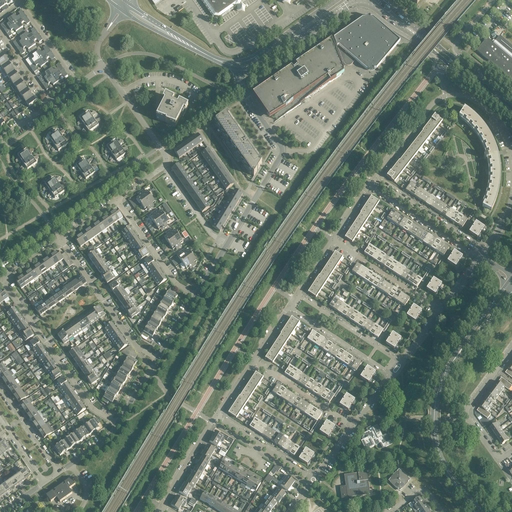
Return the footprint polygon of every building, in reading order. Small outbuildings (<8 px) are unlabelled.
[(0,0),(0,2),(5,10),(8,8),(6,5),(7,4),(5,2),(6,1),(6,0),(9,0),(10,2),(13,0),(0,0)] [(201,0),(214,17),(219,18),(235,7),(235,4),(238,2),(241,2),(244,0),(293,0),(294,0),(294,1),(295,0),(201,0)] [(12,13),(9,15),(15,24),(26,17),(25,15),(24,16),(24,15),(24,14),(21,10),(18,13),(20,15),(19,16),(17,18),(16,17),(15,15),(14,16),(12,13)] [(15,24),(9,15),(7,16),(9,19),(7,20),(9,22),(8,24),(7,25),(5,25),(4,23),(0,25),(3,29),(4,29),(4,30),(5,31),(15,24)] [(26,18),(26,17),(15,24),(21,33),(24,31),(22,28),(23,27),(22,25),(22,24),(24,23),(25,23),(27,25),(30,23),(27,19),(26,18)] [(400,42),(372,18),(370,20),(365,21),(362,18),(334,39),(337,47),(343,63),(344,64),(344,65),(345,65),(346,66),(347,66),(348,66),(349,66),(350,66),(351,65),(355,60),(366,70),(368,67),(373,67),(376,69),(400,42)] [(21,33),(15,24),(5,31),(5,32),(6,32),(7,33),(6,34),(9,37),(12,35),(11,33),(11,31),(13,30),(14,30),(16,32),(17,31),(19,34),(21,33)] [(25,30),(24,31),(21,33),(28,42),(38,34),(37,33),(36,32),(34,28),(31,30),(32,33),(32,34),(30,35),(28,35),(27,33),(25,30)] [(28,42),(21,33),(19,34),(21,37),(20,38),(21,40),(21,42),(19,43),(18,43),(16,41),(13,43),(16,47),(16,46),(17,48),(16,48),(17,49),(28,42)] [(39,35),(38,34),(28,42),(34,50),(36,49),(37,48),(35,46),(35,45),(34,43),(34,42),(36,40),(38,41),(39,43),(42,40),(40,37),(39,37),(38,36),(39,35)] [(493,44),(492,42),(488,39),(487,39),(478,50),(477,51),(511,80),(511,46),(503,39),(500,36),(495,42),(493,44)] [(333,45),(331,40),(327,43),(310,55),(301,64),(301,63),(293,71),(291,68),(288,71),(255,94),(252,96),(269,119),(272,117),(275,122),(274,122),(275,122),(301,103),(301,104),(302,103),(305,101),(310,97),(340,76),(344,73),(342,68),(333,45)] [(34,50),(28,42),(17,49),(18,50),(19,51),(21,55),(25,53),(23,51),(24,49),(25,48),(27,48),(28,50),(30,49),(32,52),(34,50)] [(38,52),(36,49),(34,50),(40,59),(51,52),(50,51),(49,51),(49,50),(46,46),(43,48),(45,50),(44,52),(42,53),(41,53),(40,51),(38,52)] [(40,59),(34,50),(32,52),(31,53),(33,55),(32,56),(34,58),(33,59),(32,61),(30,60),(29,58),(25,61),(28,64),(29,64),(29,65),(29,66),(30,67),(40,59)] [(51,53),(51,52),(40,59),(46,68),(49,67),(47,64),(48,63),(47,61),(47,59),(49,58),(50,58),(52,60),(51,62),(50,62),(52,65),(56,61),(54,58),(55,58),(52,54),(52,55),(51,53)] [(8,62),(5,58),(0,61),(0,65),(1,67),(8,62)] [(46,68),(40,59),(30,67),(30,68),(31,68),(32,69),(31,69),(36,75),(39,73),(38,70),(37,70),(36,68),(36,67),(38,66),(39,66),(41,68),(42,67),(44,70),(46,68)] [(11,67),(8,62),(1,67),(4,72),(11,67)] [(51,69),(49,67),(46,68),(53,77),(63,70),(62,69),(61,68),(61,67),(59,64),(56,66),(57,68),(57,70),(55,71),(53,71),(52,68),(51,69)] [(14,71),(11,67),(4,72),(7,76),(14,71)] [(53,77),(46,68),(44,70),(46,73),(45,74),(46,76),(46,77),(44,78),(43,78),(41,76),(38,78),(41,82),(42,83),(41,83),(42,84),(53,77)] [(64,71),(63,70),(53,77),(59,86),(62,84),(60,81),(59,79),(59,77),(61,76),(63,76),(64,78),(67,76),(65,72),(64,72),(63,71),(64,71)] [(17,76),(14,71),(7,76),(10,81),(17,76)] [(21,80),(17,76),(10,81),(13,85),(21,80)] [(59,86),(53,77),(42,84),(43,86),(43,85),(44,86),(44,87),(46,90),(50,88),(48,86),(49,85),(50,83),(52,84),(53,86),(55,85),(57,88),(59,86)] [(24,84),(21,80),(13,85),(11,87),(14,91),(17,89),(24,84)] [(27,89),(24,84),(17,89),(20,94),(27,89)] [(30,93),(27,89),(20,94),(17,96),(20,100),(23,98),(30,93)] [(33,98),(30,93),(23,98),(26,103),(33,98)] [(165,96),(160,105),(162,106),(156,118),(166,121),(165,123),(176,126),(181,116),(183,117),(188,107),(179,103),(177,106),(174,105),(172,104),(174,100),(165,96)] [(36,102),(33,98),(26,103),(23,105),(27,109),(36,102)] [(463,118),(466,120),(465,121),(469,124),(470,123),(472,126),(471,127),(474,130),(475,129),(478,132),(476,133),(479,137),(480,136),(482,139),(481,140),(483,144),(484,143),(486,146),(484,147),(486,151),(484,152),(486,155),(485,155),(484,156),(484,157),(484,158),(484,159),(485,159),(485,160),(486,160),(487,160),(488,163),(489,163),(490,167),(491,167),(492,171),(490,171),(490,176),(492,176),(492,179),(490,179),(489,184),(491,184),(491,187),(489,187),(488,192),(490,192),(489,195),(487,195),(485,199),(487,200),(486,203),(484,202),(482,207),(491,211),(493,207),(495,202),(496,198),(497,194),(498,189),(499,184),(500,180),(500,175),(500,171),(499,166),(499,161),(498,157),(497,152),(495,148),(493,144),(491,139),(489,135),(487,131),(484,127),(481,124),(478,120),(475,117),(472,114),(468,111),(464,108),(459,117),(462,119),(463,118)] [(88,112),(84,115),(89,122),(94,118),(93,119),(92,117),(96,113),(94,112),(90,114),(88,112)] [(227,114),(215,122),(227,138),(222,142),(236,161),(241,158),(254,176),(262,163),(259,160),(252,150),(238,130),(229,117),(227,114)] [(89,122),(84,115),(79,118),(81,121),(77,124),(78,126),(83,124),(84,125),(84,126),(83,125),(84,126),(89,122)] [(435,115),(433,117),(431,119),(439,125),(442,121),(435,115)] [(94,119),(94,118),(89,122),(94,129),(99,126),(97,123),(100,121),(100,119),(94,120),(94,119)] [(439,125),(431,119),(429,123),(436,129),(439,125)] [(94,129),(89,122),(84,126),(84,125),(85,127),(82,131),(84,133),(87,130),(89,133),(94,129)] [(436,129),(429,123),(426,127),(433,133),(436,129)] [(433,133),(426,127),(424,129),(424,130),(423,131),(430,137),(433,133)] [(58,130),(53,134),(58,141),(63,137),(62,136),(65,132),(63,130),(59,133),(58,130)] [(430,137),(423,131),(420,135),(427,140),(430,137)] [(58,141),(53,134),(48,137),(50,140),(46,142),(47,144),(52,143),(53,144),(52,144),(53,144),(58,141)] [(199,145),(203,142),(198,135),(194,137),(199,145)] [(427,140),(420,135),(417,139),(424,144),(427,140)] [(63,138),(63,137),(58,141),(63,148),(68,145),(66,142),(70,139),(69,137),(64,139),(63,138),(63,137),(63,138)] [(195,148),(199,145),(194,137),(190,140),(195,148)] [(424,144),(417,139),(414,142),(421,148),(424,144)] [(116,140),(111,143),(116,151),(121,147),(121,146),(121,147),(120,146),(123,141),(121,140),(118,143),(116,140)] [(191,150),(195,148),(190,140),(186,143),(191,150)] [(63,148),(58,141),(53,144),(53,145),(53,144),(54,146),(51,150),(53,151),(56,149),(58,151),(63,148)] [(421,148),(414,142),(411,146),(418,152),(421,148)] [(116,151),(111,143),(106,147),(108,149),(104,152),(105,154),(110,152),(111,154),(116,151)] [(187,153),(191,150),(186,143),(182,146),(187,153)] [(183,156),(187,153),(182,146),(178,149),(183,156)] [(418,152),(411,146),(408,150),(415,156),(418,152)] [(122,147),(121,147),(116,151),(121,158),(126,154),(124,152),(128,149),(127,147),(122,149),(121,147),(122,147)] [(27,149),(22,152),(27,160),(32,156),(32,155),(32,156),(31,155),(34,150),(32,149),(28,152),(27,149)] [(179,159),(183,156),(178,149),(174,151),(179,159)] [(201,154),(204,159),(211,153),(208,149),(201,154)] [(415,156),(408,150),(405,154),(412,159),(415,156)] [(121,158),(116,151),(111,154),(111,155),(111,154),(112,154),(113,155),(109,160),(111,161),(115,158),(117,161),(121,158)] [(27,160),(22,152),(17,156),(19,158),(15,161),(16,163),(21,161),(22,163),(27,160)] [(204,159),(207,163),(214,157),(211,153),(204,159)] [(412,159),(405,154),(402,158),(409,163),(412,159)] [(33,156),(32,156),(27,160),(32,167),(37,163),(35,161),(39,158),(38,156),(33,158),(32,156),(33,156)] [(207,163),(209,166),(217,161),(214,157),(207,163)] [(409,163),(402,158),(399,162),(406,167),(409,163)] [(85,159),(80,162),(85,169),(90,166),(90,165),(90,166),(89,164),(92,160),(91,159),(87,161),(85,159)] [(32,167),(27,160),(22,163),(22,164),(22,163),(23,164),(20,169),(22,170),(26,167),(27,170),(32,167)] [(209,166),(212,170),(219,165),(217,161),(209,166)] [(85,169),(80,162),(76,165),(77,168),(74,171),(74,173),(80,171),(81,172),(80,173),(80,172),(80,173),(85,169)] [(406,167),(399,162),(398,163),(396,165),(403,171),(406,167)] [(182,168),(179,164),(171,169),(174,174),(182,168)] [(212,170),(215,174),(222,169),(219,165),(212,170)] [(403,171),(396,165),(393,169),(400,174),(403,171)] [(91,166),(90,166),(85,169),(90,176),(95,173),(93,170),(97,168),(96,166),(91,167),(90,166),(91,166)] [(184,172),(182,168),(174,174),(177,178),(184,172)] [(90,176),(85,169),(80,173),(81,173),(80,173),(81,173),(82,174),(78,178),(80,180),(84,177),(86,180),(90,176)] [(215,174),(218,178),(225,173),(222,169),(215,174)] [(400,174),(393,169),(390,173),(397,178),(400,174)] [(187,176),(184,172),(177,178),(180,181),(187,176)] [(218,178),(220,182),(228,177),(225,173),(218,178)] [(397,178),(390,173),(387,177),(394,182),(397,178)] [(190,180),(187,176),(180,181),(183,185),(190,180)] [(54,177),(49,181),(54,188),(60,184),(59,184),(59,185),(58,183),(61,179),(60,177),(56,180),(54,177)] [(220,182),(223,186),(231,181),(228,177),(220,182)] [(193,184),(190,180),(183,185),(185,189),(193,184)] [(54,188),(49,181),(45,184),(47,187),(43,189),(43,191),(49,190),(50,191),(49,191),(49,192),(54,188)] [(223,186),(226,190),(227,190),(229,188),(233,185),(231,181),(223,186)] [(405,191),(409,193),(415,185),(411,183),(405,191)] [(60,185),(60,184),(54,188),(59,195),(64,192),(62,189),(66,186),(65,184),(60,186),(59,185),(60,184),(60,185)] [(195,188),(193,184),(185,189),(188,193),(195,188)] [(419,188),(415,185),(409,193),(413,196),(419,188)] [(59,195),(54,188),(49,192),(50,192),(49,192),(50,191),(51,193),(47,197),(49,198),(53,196),(55,198),(59,195)] [(198,192),(195,188),(188,193),(191,197),(198,192)] [(423,191),(419,188),(413,196),(417,199),(423,191)] [(143,191),(140,192),(146,200),(151,197),(146,190),(144,192),(143,191)] [(235,190),(232,194),(240,199),(243,195),(235,190)] [(427,193),(423,191),(417,199),(422,201),(427,193)] [(146,200),(140,192),(137,194),(138,196),(136,198),(141,204),(146,200)] [(201,196),(198,192),(191,197),(194,201),(201,196)] [(431,196),(427,193),(422,201),(426,204),(431,196)] [(237,203),(240,199),(232,194),(230,198),(237,203)] [(204,200),(201,196),(194,201),(196,205),(204,200)] [(435,199),(431,196),(426,204),(430,207),(435,199)] [(156,203),(151,197),(146,200),(151,209),(154,207),(153,205),(156,203)] [(371,197),(370,199),(368,201),(376,206),(379,202),(371,197)] [(235,207),(237,203),(230,198),(227,202),(235,207)] [(439,201),(435,199),(430,207),(434,209),(439,201)] [(151,209),(146,200),(141,204),(145,211),(148,209),(149,210),(151,209)] [(206,204),(204,200),(196,205),(199,209),(206,204)] [(376,206),(368,201),(366,205),(374,210),(376,206)] [(443,204),(439,201),(434,209),(438,212),(443,204)] [(232,211),(235,207),(227,202),(225,207),(232,211)] [(209,208),(206,204),(199,209),(202,213),(209,208)] [(447,207),(443,204),(438,212),(442,215),(447,207)] [(374,210),(366,205),(363,209),(371,214),(374,210)] [(230,215),(232,211),(225,207),(222,211),(230,215)] [(451,209),(447,207),(442,215),(446,217),(451,209)] [(371,214),(363,209),(361,212),(362,212),(361,213),(368,218),(371,214)] [(455,212),(451,209),(446,217),(450,220),(455,212)] [(117,210),(113,213),(118,221),(123,218),(117,210)] [(157,210),(154,212),(160,220),(165,216),(160,210),(158,212),(157,210)] [(227,219),(230,215),(222,211),(220,215),(227,219)] [(387,219),(391,222),(396,213),(392,211),(387,219)] [(160,220),(154,212),(151,214),(152,215),(150,217),(154,224),(160,220)] [(459,214),(455,212),(450,220),(454,223),(459,214)] [(118,221),(113,213),(109,216),(114,224),(118,221)] [(368,218),(361,213),(358,217),(366,222),(368,218)] [(400,216),(396,213),(391,222),(395,224),(400,216)] [(463,217),(459,214),(454,223),(458,225),(463,217)] [(225,224),(227,219),(220,215),(217,219),(225,224)] [(114,224),(109,216),(105,219),(110,227),(114,224)] [(169,223),(165,216),(160,220),(165,228),(168,226),(167,225),(169,223)] [(404,219),(400,216),(395,224),(399,227),(404,219)] [(366,222),(358,217),(356,221),(363,226),(366,222)] [(467,220),(463,217),(458,225),(462,228),(467,220)] [(110,227),(105,219),(101,222),(106,229),(110,227)] [(222,228),(225,224),(217,219),(215,223),(222,228)] [(408,221),(404,219),(399,227),(403,229),(408,221)] [(165,228),(160,220),(154,224),(159,230),(161,229),(163,230),(165,228)] [(363,226),(356,221),(353,225),(360,230),(363,226)] [(412,224),(408,221),(403,229),(407,232),(412,224)] [(106,229),(101,222),(96,225),(102,232),(106,229)] [(474,227),(473,228),(473,229),(472,228),(469,233),(477,238),(480,233),(480,234),(479,233),(480,232),(481,232),(481,233),(484,228),(476,222),(472,227),(473,227),(474,227)] [(220,232),(222,228),(215,223),(212,227),(220,232)] [(416,227),(412,224),(407,232),(411,235),(416,227)] [(102,232),(96,225),(92,228),(97,235),(102,232)] [(360,230),(353,225),(350,229),(358,234),(360,230)] [(420,229),(416,227),(411,235),(415,237),(420,229)] [(97,235),(92,228),(88,231),(93,238),(97,235)] [(130,230),(128,228),(121,233),(124,238),(132,232),(130,229),(130,230)] [(170,230),(168,232),(173,240),(178,236),(174,229),(171,231),(170,230)] [(358,234),(350,229),(348,233),(355,238),(358,234)] [(424,232),(420,229),(415,237),(419,240),(424,232)] [(93,238),(88,231),(84,234),(89,241),(93,238)] [(134,235),(132,232),(124,238),(127,242),(135,237),(134,235)] [(173,240),(168,232),(165,234),(166,235),(164,237),(168,243),(173,240)] [(428,235),(424,232),(419,240),(423,243),(428,235)] [(355,238),(348,233),(345,238),(352,243),(355,238)] [(89,241),(84,234),(80,237),(85,244),(89,241)] [(432,237),(428,235),(423,243),(427,245),(432,237)] [(183,243),(178,236),(173,240),(179,248),(182,246),(181,244),(183,243)] [(85,244),(80,237),(75,240),(80,247),(85,244)] [(136,238),(135,237),(127,242),(130,247),(139,241),(137,238),(136,238)] [(436,240),(432,237),(427,245),(431,248),(436,240)] [(179,248),(173,240),(168,243),(173,250),(175,248),(176,250),(179,248)] [(440,243),(436,240),(431,248),(435,251),(440,243)] [(141,243),(139,241),(130,247),(133,251),(141,246),(140,244),(141,243)] [(444,245),(440,243),(435,251),(439,253),(444,245)] [(364,253),(368,256),(374,248),(369,245),(364,253)] [(449,248),(444,245),(439,253),(443,256),(449,248)] [(142,247),(141,246),(133,251),(136,255),(145,249),(143,247),(142,247)] [(378,251),(374,248),(368,256),(372,259),(378,251)] [(148,255),(145,249),(136,255),(140,260),(148,255)] [(184,249),(181,251),(187,259),(192,256),(188,249),(185,251),(184,249)] [(99,255),(96,250),(88,256),(90,258),(89,258),(91,261),(99,255)] [(187,259),(181,251),(179,253),(180,255),(177,256),(182,263),(187,259)] [(382,253),(378,251),(372,259),(376,261),(382,253)] [(462,257),(454,251),(451,256),(452,256),(451,258),(450,258),(450,257),(447,262),(455,267),(459,263),(458,262),(458,263),(457,262),(458,261),(459,261),(459,262),(462,257)] [(58,252),(54,255),(59,262),(63,259),(61,256),(58,252)] [(335,252),(334,254),(332,257),(340,261),(343,257),(335,252)] [(65,253),(61,256),(63,259),(69,268),(73,265),(65,253)] [(386,256),(382,253),(376,261),(380,264),(386,256)] [(59,262),(54,255),(50,258),(55,265),(59,262)] [(102,259),(99,255),(91,261),(93,264),(94,263),(95,265),(102,259)] [(197,262),(192,256),(187,259),(193,267),(196,266),(195,264),(197,262)] [(390,259),(386,256),(380,264),(384,267),(390,259)] [(142,263),(146,268),(154,262),(150,257),(142,263)] [(340,261),(332,257),(330,260),(337,265),(340,261)] [(55,265),(50,258),(45,261),(51,268),(55,265)] [(106,264),(102,259),(95,265),(96,266),(95,267),(97,270),(106,264)] [(193,267),(187,259),(182,263),(187,270),(189,268),(190,269),(193,267)] [(394,261),(390,259),(384,267),(388,269),(394,261)] [(337,265),(330,260),(327,264),(335,269),(337,265)] [(51,268),(45,261),(41,264),(46,271),(51,268)] [(398,264),(394,261),(388,269),(392,272),(398,264)] [(108,262),(106,264),(97,270),(99,273),(100,272),(101,274),(109,268),(111,267),(108,262)] [(156,265),(154,262),(146,268),(149,273),(156,267),(155,266),(156,265)] [(46,271),(41,264),(37,267),(42,274),(46,271)] [(335,269),(327,264),(325,268),(332,273),(335,269)] [(352,272),(356,275),(361,266),(357,264),(352,272)] [(402,266),(398,264),(392,272),(396,275),(402,266)] [(365,269),(361,266),(356,275),(360,277),(365,269)] [(406,269),(402,266),(396,275),(400,277),(406,269)] [(42,274),(37,267),(33,270),(38,277),(42,274)] [(157,269),(156,267),(149,273),(152,277),(160,271),(158,268),(157,269)] [(112,273),(109,268),(101,274),(102,275),(101,276),(103,279),(112,273)] [(332,273),(325,268),(322,272),(329,277),(332,273)] [(369,272),(365,269),(360,277),(364,280),(369,272)] [(410,272),(406,269),(400,277),(404,280),(410,272)] [(38,277),(33,270),(29,273),(34,280),(38,277)] [(162,274),(160,271),(152,277),(155,282),(162,276),(161,275),(162,274)] [(329,277),(322,272),(318,278),(319,277),(327,281),(329,277)] [(373,274),(369,272),(364,280),(368,283),(373,274)] [(414,274),(410,272),(404,280),(408,283),(414,274)] [(34,280),(29,273),(24,276),(30,283),(34,280)] [(115,278),(112,273),(103,279),(107,284),(115,278)] [(377,277),(373,274),(368,283),(372,285),(377,277)] [(418,277),(414,274),(408,283),(412,285),(418,277)] [(30,283),(24,276),(20,279),(25,286),(30,283)] [(81,276),(77,279),(82,287),(87,283),(81,276)] [(164,278),(162,276),(155,282),(158,286),(166,280),(164,277),(164,278)] [(327,281),(319,277),(318,278),(316,280),(324,285),(327,281)] [(381,280),(377,277),(372,285),(376,288),(381,280)] [(422,280),(418,277),(412,285),(417,288),(421,281),(422,280)] [(25,286),(20,279),(16,282),(21,289),(25,286)] [(82,287),(77,279),(73,282),(78,289),(82,287)] [(431,284),(430,285),(429,285),(430,285),(429,284),(426,289),(435,295),(438,290),(437,290),(438,288),(438,289),(441,284),(433,279),(430,284),(430,283),(431,284)] [(324,285),(316,280),(313,284),(321,289),(324,285)] [(385,282),(381,280),(376,288),(380,290),(385,282)] [(109,286),(113,291),(121,286),(117,281),(109,286)] [(78,289),(73,282),(69,285),(74,292),(78,289)] [(389,285),(385,282),(380,290),(384,293),(389,285)] [(63,286),(64,288),(70,295),(74,292),(69,285),(67,283),(63,286)] [(321,289),(313,284),(311,288),(319,293),(321,289)] [(393,288),(389,285),(384,293),(388,296),(393,288)] [(124,290),(121,286),(113,291),(115,294),(116,295),(124,290)] [(70,295),(64,288),(60,291),(66,298),(70,295)] [(170,288),(166,296),(174,301),(175,300),(177,296),(174,294),(176,292),(170,288)] [(319,293),(311,288),(308,292),(316,298),(319,293)] [(397,290),(393,288),(388,296),(392,298),(397,290)] [(127,294),(124,290),(116,295),(118,297),(117,297),(119,300),(127,294)] [(402,293),(397,290),(392,298),(396,301),(402,293)] [(3,291),(0,292),(0,295),(4,301),(8,298),(3,291)] [(66,298),(60,291),(56,294),(61,301),(66,298)] [(405,296),(402,293),(396,301),(400,304),(405,296)] [(61,301),(56,294),(52,297),(57,304),(61,301)] [(130,299),(127,294),(119,300),(121,303),(122,303),(123,304),(130,299)] [(174,301),(166,296),(162,301),(171,307),(173,303),(174,301)] [(410,298),(405,296),(400,304),(404,307),(410,298)] [(57,304),(52,297),(48,300),(53,307),(57,304)] [(329,306),(333,309),(339,301),(334,298),(329,306)] [(133,303),(130,299),(123,304),(124,306),(123,306),(125,309),(133,303)] [(53,307),(48,300),(44,303),(49,310),(53,307)] [(171,307),(162,301),(159,307),(168,312),(169,310),(171,307)] [(343,304),(339,301),(333,309),(337,312),(343,304)] [(49,310),(44,303),(39,306),(45,313),(49,310)] [(136,308),(133,303),(125,309),(127,312),(128,311),(129,313),(128,313),(128,314),(136,308)] [(347,306),(343,304),(337,312),(341,314),(347,306)] [(45,313),(39,306),(35,309),(40,316),(45,313)] [(351,309),(347,306),(341,314),(345,317),(351,309)] [(411,311),(410,312),(409,312),(410,312),(409,311),(406,316),(415,322),(418,317),(417,317),(418,315),(418,316),(422,311),(413,306),(410,311),(410,310),(411,311)] [(99,307),(94,310),(100,319),(105,315),(99,307)] [(168,312),(159,307),(156,312),(165,317),(167,314),(167,313),(168,312)] [(140,313),(136,308),(128,314),(132,319),(140,313)] [(15,310),(13,309),(6,314),(9,319),(17,313),(15,310)] [(355,312),(351,309),(345,317),(349,320),(355,312)] [(100,319),(94,310),(91,312),(91,313),(90,314),(95,322),(100,319)] [(165,317),(156,312),(153,317),(161,322),(162,320),(163,321),(165,317)] [(359,314),(355,312),(349,320),(353,322),(359,314)] [(19,316),(17,313),(9,319),(12,323),(20,318),(19,316)] [(95,322),(90,314),(88,315),(88,314),(85,316),(91,325),(95,322)] [(363,317),(359,314),(353,322),(357,325),(363,317)] [(91,325),(85,316),(82,318),(83,319),(81,320),(81,319),(86,328),(91,325)] [(161,322),(153,317),(150,322),(159,327),(161,324),(160,324),(161,322)] [(292,317),(290,319),(289,322),(297,327),(299,323),(292,317)] [(367,320),(363,317),(357,325),(361,328),(367,320)] [(21,319),(20,318),(12,323),(15,327),(24,322),(22,319),(21,319)] [(86,328),(81,319),(78,321),(78,322),(77,323),(82,331),(86,328)] [(371,322),(367,320),(361,328),(365,330),(371,322)] [(26,324),(24,322),(15,327),(18,332),(26,326),(25,325),(26,324)] [(159,327),(150,322),(147,327),(155,332),(156,330),(156,331),(159,327)] [(297,327),(289,322),(286,326),(294,331),(297,327)] [(375,325),(371,322),(365,330),(369,333),(375,325)] [(82,331),(77,323),(75,324),(72,326),(78,334),(82,331)] [(114,326),(112,323),(103,329),(106,334),(114,328),(113,327),(114,326)] [(379,327),(375,325),(369,333),(373,336),(379,327)] [(27,328),(26,326),(18,332),(22,336),(30,330),(28,328),(27,328)] [(78,334),(72,326),(69,328),(68,330),(73,337),(78,334)] [(294,331),(286,326),(283,330),(291,335),(294,331)] [(155,332),(147,327),(142,335),(147,338),(149,336),(152,338),(154,334),(155,332)] [(383,330),(379,327),(373,336),(378,338),(382,332),(383,330)] [(115,330),(114,328),(106,334),(110,338),(118,332),(116,329),(115,330)] [(33,335),(30,330),(22,336),(25,341),(33,335)] [(73,337),(68,330),(66,331),(66,330),(63,332),(69,340),(73,337)] [(291,335),(283,330),(282,332),(281,334),(289,339),(291,335)] [(307,339),(311,342),(317,334),(312,331),(307,339)] [(69,340),(63,332),(58,336),(64,344),(69,340)] [(120,335),(118,332),(110,338),(113,342),(120,337),(119,335),(120,335)] [(390,338),(390,339),(389,340),(389,339),(386,344),(394,349),(397,344),(397,345),(396,344),(397,343),(398,343),(397,343),(398,344),(401,339),(392,333),(389,338),(390,338)] [(289,339),(281,334),(279,338),(286,343),(289,339)] [(321,337),(317,334),(311,342),(315,345),(321,337)] [(121,339),(120,337),(113,342),(116,347),(124,341),(122,338),(121,339)] [(325,339),(321,337),(315,345),(319,348),(325,339)] [(286,343),(279,338),(276,342),(283,347),(286,343)] [(27,345),(31,350),(39,344),(36,339),(27,345)] [(329,342),(325,339),(319,348),(323,350),(329,342)] [(126,344),(124,341),(116,347),(119,351),(127,346),(125,344),(126,344)] [(283,347),(276,342),(273,346),(281,351),(283,347)] [(333,345),(329,342),(323,350),(327,353),(333,345)] [(41,347),(39,344),(31,350),(34,354),(42,349),(41,347)] [(337,347),(333,345),(327,353),(331,355),(337,347)] [(137,356),(130,346),(121,353),(128,357),(129,357),(134,360),(137,356)] [(281,351),(273,346),(271,350),(278,355),(281,351)] [(81,352),(77,347),(69,353),(71,356),(72,356),(73,357),(81,352)] [(341,350),(337,347),(331,355),(335,358),(341,350)] [(43,350),(42,349),(34,354),(37,359),(46,353),(44,350),(43,350)] [(278,355),(271,350),(268,354),(275,359),(278,355)] [(345,353),(341,350),(335,358),(339,361),(345,353)] [(84,356),(81,352),(73,357),(74,359),(73,359),(75,362),(84,356)] [(48,356),(46,353),(37,359),(40,363),(48,358),(47,356),(48,356)] [(349,355),(345,353),(339,361),(343,364),(349,355)] [(275,359),(268,354),(265,358),(273,363),(275,359)] [(353,358),(349,355),(343,364),(347,366),(353,358)] [(87,361),(84,356),(75,362),(77,365),(78,364),(79,366),(87,361)] [(129,357),(128,357),(125,362),(134,367),(135,365),(135,366),(137,362),(134,360),(129,357)] [(49,359),(48,358),(40,363),(43,367),(52,362),(50,359),(49,359)] [(357,361),(353,358),(347,366),(351,369),(357,361)] [(90,365),(87,361),(79,366),(80,368),(82,371),(90,365)] [(361,363),(357,361),(351,369),(356,372),(361,363)] [(54,364),(52,362),(43,367),(47,372),(54,366),(53,365),(54,364)] [(134,367),(125,362),(122,367),(131,372),(133,369),(134,367)] [(93,369),(90,365),(82,371),(84,374),(84,373),(85,375),(93,369)] [(55,368),(54,366),(47,372),(50,376),(58,370),(56,368),(55,368)] [(284,374),(289,377),(294,369),(290,366),(284,374)] [(131,372),(122,367),(119,372),(127,377),(128,376),(129,376),(131,372)] [(365,372),(364,373),(364,374),(363,373),(360,378),(368,383),(372,378),(371,378),(371,379),(371,378),(372,377),(372,378),(375,373),(367,367),(364,372),(365,372)] [(8,373),(5,368),(0,372),(0,376),(1,378),(8,373)] [(96,374),(93,369),(85,375),(87,376),(86,377),(88,380),(96,374)] [(298,371),(294,369),(289,377),(293,379),(298,371)] [(62,375),(58,370),(50,376),(53,381),(62,375)] [(11,371),(8,373),(1,378),(4,382),(11,377),(14,375),(11,371)] [(302,374),(298,371),(293,379),(297,382),(302,374)] [(127,377),(119,372),(116,377),(125,383),(127,379),(126,379),(127,377)] [(256,373),(254,375),(253,377),(260,382),(263,378),(256,373)] [(100,379),(96,374),(88,380),(91,385),(100,379)] [(306,377),(302,374),(297,382),(301,385),(306,377)] [(14,381),(11,377),(4,382),(7,386),(14,381)] [(125,383),(116,377),(113,382),(121,388),(122,386),(123,386),(125,383)] [(260,382),(253,377),(250,381),(258,386),(260,382)] [(310,379),(306,377),(301,385),(305,387),(310,379)] [(55,384),(58,389),(67,383),(63,378),(55,384)] [(511,385),(502,378),(498,382),(505,387),(509,390),(511,386),(511,385)] [(314,382),(310,379),(305,387),(309,390),(314,382)] [(17,385),(14,381),(7,386),(10,390),(17,385)] [(258,386),(250,381),(248,385),(255,390),(258,386)] [(121,388),(113,382),(110,388),(118,393),(121,389),(120,389),(121,388)] [(318,384),(314,382),(309,390),(313,393),(318,384)] [(505,387),(498,382),(495,386),(502,391),(505,387)] [(69,386),(67,383),(58,389),(62,393),(69,388),(68,386),(69,386)] [(272,392),(276,395),(282,387),(277,384),(272,392)] [(322,387),(318,384),(313,393),(317,395),(322,387)] [(20,389),(17,385),(10,390),(13,395),(20,389)] [(255,390),(248,385),(245,389),(252,394),(255,390)] [(502,391),(495,386),(492,390),(499,395),(502,391)] [(286,390),(282,387),(276,395),(280,398),(286,390)] [(326,390),(322,387),(317,395),(321,398),(326,390)] [(70,389),(69,388),(62,393),(65,397),(73,392),(71,389),(70,389)] [(118,393),(110,388),(107,393),(115,398),(116,396),(118,393)] [(23,394),(20,389),(13,395),(16,399),(23,394)] [(252,394),(245,389),(242,393),(250,398),(252,394)] [(290,392),(286,390),(280,398),(284,401),(290,392)] [(330,392),(326,390),(321,398),(325,401),(330,392)] [(499,395),(492,390),(489,394),(496,399),(499,395)] [(25,392),(23,394),(16,399),(19,403),(29,396),(25,392)] [(75,394),(73,392),(65,397),(68,402),(75,397),(74,395),(75,394)] [(294,395),(290,392),(284,401),(288,403),(294,395)] [(334,395),(330,392),(325,401),(329,403),(334,397),(334,395)] [(115,398),(107,393),(102,401),(107,404),(109,401),(112,403),(114,400),(114,399),(115,398)] [(250,398),(242,393),(240,397),(247,402),(250,398)] [(496,399),(489,394),(486,398),(493,403),(496,399)] [(298,398),(294,395),(288,403),(292,406),(298,398)] [(344,400),(343,401),(342,401),(343,400),(342,400),(339,405),(348,411),(351,406),(350,406),(351,404),(351,405),(355,400),(346,395),(343,399),(343,400),(343,399),(344,400)] [(76,398),(75,397),(68,402),(71,406),(79,400),(77,398),(76,398)] [(247,402),(240,397),(239,399),(238,398),(237,401),(244,406),(247,402)] [(30,398),(28,400),(20,405),(23,409),(31,404),(33,402),(30,398)] [(302,400),(298,398),(292,406),(296,408),(302,400)] [(493,403),(486,398),(483,402),(490,407),(493,403)] [(81,403),(79,400),(71,406),(74,411),(82,405),(80,404),(81,403)] [(306,403),(302,400),(296,408),(300,411),(306,403)] [(244,406),(237,401),(234,405),(242,410),(244,406)] [(490,407),(483,402),(480,407),(487,412),(487,411),(490,407)] [(310,406),(306,403),(300,411),(304,414),(310,406)] [(34,408),(31,404),(23,409),(26,413),(34,408)] [(83,407),(82,405),(74,411),(77,415),(86,409),(83,406),(83,407)] [(242,410),(234,405),(231,409),(239,414),(242,410)] [(314,408),(310,406),(304,414),(308,416),(314,408)] [(487,412),(480,407),(477,411),(488,419),(491,414),(487,411),(487,412)] [(37,413),(34,408),(26,413),(29,418),(37,413)] [(318,411),(314,408),(308,416),(312,419),(318,411)] [(239,414),(231,409),(228,413),(236,418),(239,414)] [(39,411),(37,413),(29,418),(32,422),(39,417),(42,415),(39,411)] [(322,414),(318,411),(312,419),(317,422),(318,421),(322,414)] [(42,421),(39,417),(32,422),(35,426),(42,421)] [(96,418),(88,424),(94,431),(96,430),(96,431),(99,428),(97,425),(100,423),(96,418)] [(249,427),(254,430),(259,422),(255,419),(249,427)] [(45,425),(42,421),(35,426),(38,430),(45,425)] [(263,424),(259,422),(254,430),(258,432),(263,424)] [(324,427),(330,432),(331,431),(331,432),(335,427),(326,422),(323,426),(323,427),(324,426),(324,427)] [(48,423),(45,425),(38,430),(41,434),(51,427),(48,423)] [(490,428),(493,432),(500,427),(497,423),(490,428)] [(94,431),(88,424),(83,427),(89,435),(93,433),(92,433),(94,431)] [(267,427),(263,424),(258,432),(262,435),(267,427)] [(373,431),(380,444),(382,449),(392,444),(388,435),(386,435),(382,436),(377,426),(372,428),(373,431)] [(54,432),(51,427),(41,434),(44,439),(54,432)] [(89,435),(83,427),(79,430),(84,438),(86,437),(86,438),(89,435)] [(271,430),(267,427),(262,435),(266,438),(271,430)] [(330,433),(330,432),(324,427),(323,428),(323,427),(319,432),(328,438),(331,433),(330,433)] [(503,431),(500,427),(493,432),(496,436),(503,431)] [(84,438),(79,430),(74,434),(80,442),(83,440),(83,439),(84,438)] [(275,432),(271,430),(266,438),(270,440),(275,432)] [(365,451),(380,444),(373,431),(371,432),(370,430),(362,434),(363,438),(361,439),(362,441),(361,442),(365,451)] [(506,436),(503,431),(496,436),(499,440),(506,436)] [(212,437),(220,442),(222,443),(224,439),(227,441),(228,438),(220,433),(219,435),(215,432),(215,433),(212,437)] [(279,435),(275,432),(270,440),(274,443),(279,435)] [(80,442),(74,434),(69,437),(74,445),(76,444),(76,445),(80,442)] [(283,438),(279,435),(274,443),(278,446),(283,438)] [(509,440),(506,436),(499,440),(502,445),(509,440)] [(74,445),(69,437),(64,441),(70,449),(73,447),(73,446),(74,445)] [(220,442),(212,437),(210,442),(209,442),(217,447),(217,446),(220,442)] [(287,440),(283,438),(278,446),(282,448),(287,440)] [(4,439),(1,442),(0,443),(7,452),(10,448),(8,445),(4,439)] [(291,443),(287,440),(282,448),(286,451),(291,443)] [(70,449),(64,441),(59,444),(65,452),(66,451),(66,452),(70,449)] [(295,445),(291,443),(286,451),(290,454),(295,445)] [(65,452),(59,444),(51,450),(55,455),(58,453),(60,456),(63,454),(63,453),(65,452)] [(204,450),(212,455),(215,450),(207,445),(207,446),(205,450),(204,450)] [(299,448),(295,445),(290,454),(294,456),(299,448)] [(303,454),(303,455),(302,456),(302,455),(299,459),(307,465),(310,460),(309,460),(310,459),(311,459),(310,459),(311,459),(314,455),(305,449),(302,454),(303,454)] [(212,455),(204,450),(202,455),(201,455),(203,456),(209,460),(209,459),(212,455)] [(209,460),(203,456),(200,460),(208,465),(210,460),(211,461),(211,460),(209,459),(209,460)] [(208,465),(200,460),(200,461),(197,465),(205,470),(208,465)] [(223,461),(218,469),(219,469),(223,472),(228,464),(223,461)] [(228,464),(223,472),(228,474),(232,467),(228,464)] [(205,470),(197,465),(195,470),(194,470),(202,474),(205,470)] [(237,470),(232,467),(228,474),(233,477),(237,469),(237,470)] [(237,470),(237,469),(233,477),(237,480),(242,472),(237,470)] [(399,469),(393,476),(399,481),(405,475),(399,469)] [(19,472),(20,473),(25,480),(30,477),(29,475),(25,470),(23,471),(23,470),(19,472)] [(202,474),(194,470),(192,474),(199,479),(202,474)] [(246,475),(242,472),(237,480),(242,483),(246,475)] [(367,472),(344,475),(346,486),(340,487),(342,503),(353,501),(352,497),(370,495),(367,472)] [(20,473),(17,476),(22,483),(25,480),(20,473)] [(199,479),(192,474),(189,479),(196,484),(199,479)] [(247,475),(246,475),(242,483),(246,486),(251,478),(246,475),(247,475)] [(295,482),(286,475),(282,480),(284,481),(291,487),(291,486),(294,482),(295,482)] [(410,480),(405,475),(399,481),(404,486),(410,480)] [(17,476),(14,478),(19,485),(22,483),(17,476)] [(399,481),(393,476),(388,481),(394,486),(399,481)] [(13,477),(9,480),(14,488),(19,485),(14,478),(13,477)] [(75,485),(71,478),(64,483),(65,484),(63,486),(63,485),(61,486),(59,487),(66,498),(72,493),(69,489),(75,485)] [(255,481),(251,478),(246,486),(251,488),(256,481),(255,481)] [(196,484),(189,479),(186,484),(192,488),(194,489),(194,488),(196,484)] [(14,488),(9,480),(4,483),(5,484),(10,491),(14,488)] [(256,481),(251,488),(256,491),(255,491),(256,492),(261,483),(260,483),(260,484),(256,481)] [(291,487),(284,481),(281,485),(280,485),(288,491),(291,486),(291,487)] [(404,486),(399,481),(394,486),(399,491),(404,486)] [(182,487),(182,488),(189,492),(192,488),(186,484),(185,483),(184,483),(185,483),(182,488),(182,487)] [(5,484),(2,486),(7,493),(10,491),(5,484)] [(66,498),(59,487),(57,488),(57,489),(55,490),(55,491),(54,493),(53,491),(46,496),(51,502),(57,498),(60,502),(66,498)] [(273,492),(275,493),(282,499),(285,494),(285,495),(286,494),(276,487),(273,492)] [(189,492),(182,488),(179,492),(187,497),(189,492)] [(205,492),(204,492),(200,500),(204,502),(204,503),(205,503),(209,495),(205,492)] [(275,493),(272,498),(277,502),(279,503),(282,499),(275,493)] [(214,498),(209,495),(205,503),(209,505),(214,498)] [(174,501),(181,505),(184,507),(187,503),(184,501),(185,501),(177,496),(176,496),(177,496),(174,501)] [(219,499),(214,497),(214,498),(209,505),(214,508),(218,501),(219,499)] [(270,497),(267,501),(274,507),(274,506),(277,502),(272,498),(270,497)] [(411,508),(413,510),(420,505),(419,503),(422,501),(419,497),(410,503),(410,504),(411,504),(413,506),(411,508)] [(181,505),(174,501),(171,505),(171,506),(179,510),(181,505)] [(223,503),(218,501),(214,508),(218,511),(223,503)] [(274,507),(267,501),(264,506),(271,511),(274,507)] [(224,511),(228,506),(223,503),(218,511),(220,511),(224,511)]
